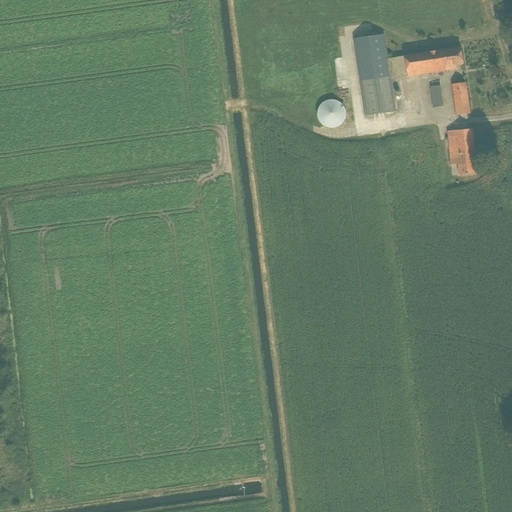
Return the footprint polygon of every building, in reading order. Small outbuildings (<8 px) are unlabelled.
[(354,39),(365,116),(396,111),(391,78),(456,69),(455,66),(463,64),(461,48),(388,59),(384,35),(354,39)] [(452,85),(457,116),(471,114),(466,83),(452,85)] [(428,87),(432,107),(443,105),(439,85),(428,87)] [(329,128),(331,129),(334,129),(336,128),(340,126),(342,124),(345,120),(345,118),(346,115),(345,111),(345,109),(344,107),(342,105),(341,103),(337,101),(334,100),(332,100),(327,101),(325,102),(321,104),(320,106),(319,108),(318,110),(317,113),(317,116),(318,120),(320,122),(322,125),(324,127),(326,128),(329,128)] [(458,164),(459,175),(476,174),(472,129),(448,131),(451,165),(458,164)]
